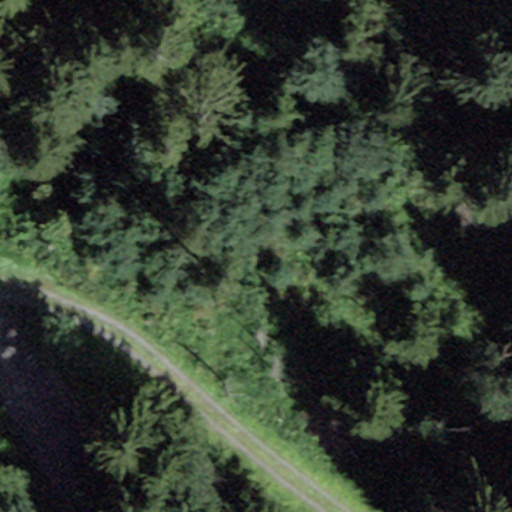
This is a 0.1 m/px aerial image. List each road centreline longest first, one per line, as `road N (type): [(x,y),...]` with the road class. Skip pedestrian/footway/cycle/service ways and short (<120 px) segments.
road 1 (track): [(428,511),(0,238)]
road 2 (unclassified): [(0,383),(66,511)]
